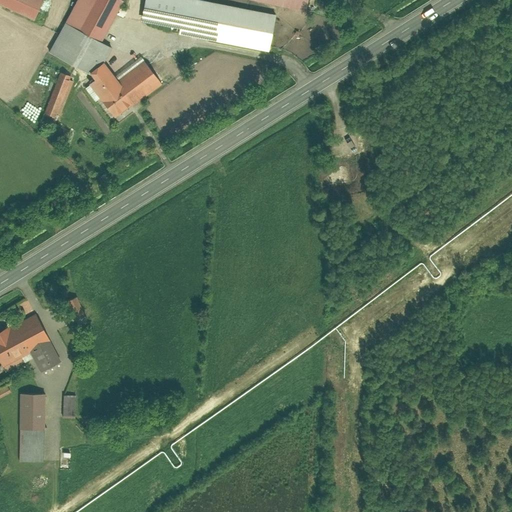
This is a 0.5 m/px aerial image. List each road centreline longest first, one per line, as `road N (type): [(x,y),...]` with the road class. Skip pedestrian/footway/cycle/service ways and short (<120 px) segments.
road 1 (secondary): [(453,0),(0,283)]
road 2 (track): [(324,81),(352,153),(350,196)]
